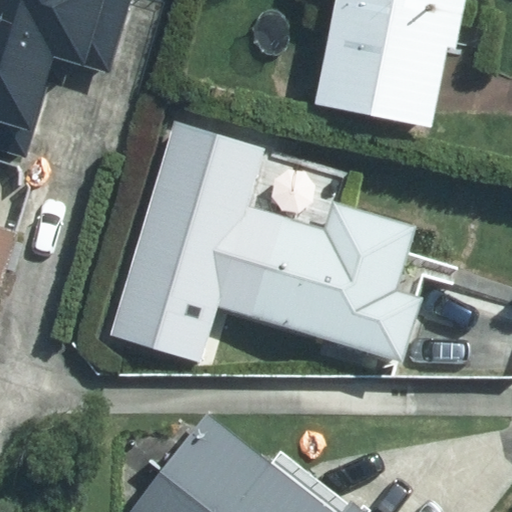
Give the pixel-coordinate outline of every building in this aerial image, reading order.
[(0,0),(0,149),(4,151),(22,81),(79,96),(102,0),(0,0)] [(320,0),(297,106),(430,135),(460,0),(320,0)] [(357,183),(249,146),(200,289),(389,353),(429,238),(347,210),(357,183)] [(0,302),(21,228),(0,221),(0,302)] [(131,511),(355,511),(205,408),(131,511)]
